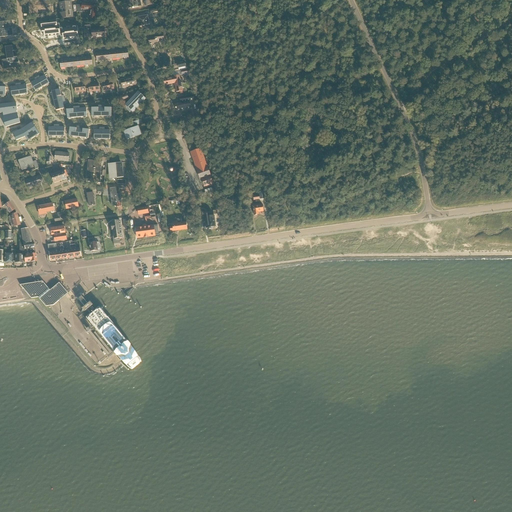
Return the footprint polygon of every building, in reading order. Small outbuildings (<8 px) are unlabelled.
[(0,0),(2,11),(9,10),(7,0),(0,0)] [(37,1),(29,1),(29,6),(30,6),(30,13),(30,17),(29,17),(29,18),(37,17),(37,13),(35,13),(35,10),(49,9),(49,12),(53,12),(52,3),(49,3),(48,0),(48,1),(37,1)] [(141,6),(140,0),(128,0),(129,3),(128,4),(129,8),(141,6)] [(60,18),(72,17),(70,2),(60,3),(61,13),(60,13),(60,18)] [(95,18),(96,5),(82,3),(82,9),(82,8),(90,9),(89,17),(89,18),(95,18)] [(142,18),(138,18),(140,27),(143,26),(144,30),(155,28),(153,19),(149,20),(148,15),(141,16),(142,18)] [(50,24),(41,25),(41,28),(42,31),(42,32),(43,32),(44,37),(45,37),(48,37),(56,36),(59,35),(60,35),(60,37),(62,36),(63,40),(67,39),(67,40),(74,39),(78,38),(77,32),(77,26),(59,28),(59,24),(57,24),(56,19),(50,20),(50,24)] [(0,29),(11,28),(10,21),(0,21),(0,29)] [(90,30),(90,25),(83,26),(85,40),(91,39),(91,38),(104,37),(104,28),(91,29),(91,30),(90,30)] [(11,28),(0,29),(0,41),(0,42),(0,38),(0,36),(12,35),(11,28)] [(156,39),(157,44),(157,42),(164,41),(162,33),(154,34),(155,39),(156,39)] [(149,45),(157,44),(156,39),(155,39),(154,34),(154,36),(148,38),(149,45)] [(6,59),(1,60),(3,69),(15,67),(14,63),(18,62),(17,57),(13,58),(12,51),(16,50),(16,45),(12,46),(5,47),(6,59)] [(112,59),(120,58),(119,50),(111,51),(112,59)] [(119,50),(120,58),(128,57),(127,50),(119,50)] [(104,60),(112,59),(111,51),(104,52),(104,60)] [(96,61),(104,60),(104,52),(96,53),(96,61)] [(159,60),(157,61),(159,68),(171,65),(169,58),(167,59),(166,55),(158,57),(159,60)] [(83,58),(84,66),(92,65),(91,57),(83,58)] [(68,67),(76,66),(75,58),(67,59),(68,67)] [(76,66),(84,66),(83,58),(75,58),(76,66)] [(60,68),(68,67),(67,59),(59,60),(60,68)] [(40,78),(37,79),(42,87),(49,83),(46,77),(44,75),(40,78)] [(172,83),(174,82),(176,92),(179,91),(182,91),(181,84),(183,83),(182,79),(180,79),(179,75),(173,76),(173,77),(163,79),(164,85),(172,83)] [(122,88),(135,85),(133,77),(120,80),(121,84),(118,85),(119,88),(122,87),(122,88)] [(35,80),(30,83),(32,85),(35,91),(42,87),(37,79),(35,80)] [(21,85),(18,86),(19,95),(27,93),(26,87),(26,84),(21,85)] [(15,86),(10,87),(10,90),(11,96),(19,95),(18,86),(15,86)] [(57,90),(51,91),(53,101),(62,99),(61,96),(60,89),(57,90)] [(138,93),(126,105),(132,110),(136,106),(138,107),(136,105),(138,103),(140,104),(144,99),(138,93)] [(180,103),(172,104),(172,108),(175,108),(175,109),(176,108),(176,111),(190,108),(189,101),(194,100),(193,95),(179,97),(180,103)] [(62,99),(53,101),(56,110),(61,109),(64,108),(63,102),(62,99)] [(16,103),(0,104),(0,113),(3,113),(4,119),(3,120),(5,127),(20,123),(17,115),(16,111),(17,111),(16,103)] [(79,109),(76,109),(77,117),(87,116),(86,111),(86,108),(79,109)] [(91,108),(91,110),(91,116),(101,116),(101,108),(98,108),(91,108)] [(104,108),(101,108),(101,116),(111,116),(111,110),(111,108),(104,108)] [(73,109),(66,110),(66,113),(67,118),(77,117),(76,109),(73,109)] [(21,129),(13,133),(16,140),(25,137),(28,141),(39,134),(32,123),(26,127),(21,129)] [(48,127),(48,130),(48,136),(56,136),(56,127),(54,127),(48,127)] [(59,127),(56,127),(56,136),(64,136),(64,130),(64,127),(59,127)] [(69,130),(68,136),(78,137),(79,128),(76,128),(69,127),(69,130)] [(127,140),(140,135),(137,127),(124,131),(127,140)] [(79,128),(78,137),(88,138),(89,132),(89,130),(82,129),(79,128)] [(94,130),(94,133),(94,139),(102,139),(102,130),(99,130),(94,130)] [(104,130),(102,130),(102,139),(110,139),(110,133),(110,130),(104,130)] [(204,187),(213,184),(201,148),(190,152),(194,164),(196,164),(198,169),(196,169),(200,179),(201,179),(204,187)] [(68,161),(69,153),(65,153),(55,152),(54,159),(58,160),(68,161)] [(32,162),(30,156),(18,160),(21,170),(27,168),(27,167),(34,165),(32,162)] [(87,170),(87,171),(99,172),(100,172),(101,172),(99,172),(100,165),(101,165),(102,161),(88,160),(90,160),(89,171),(87,170)] [(115,163),(108,164),(109,175),(112,175),(113,178),(123,177),(122,164),(115,165),(115,163)] [(55,166),(60,181),(66,179),(64,173),(63,170),(60,171),(58,165),(55,166)] [(54,183),(60,181),(55,166),(52,167),(54,173),(51,175),(54,183)] [(86,181),(85,181),(99,183),(100,179),(98,179),(99,172),(100,172),(99,172),(87,171),(89,171),(87,181),(86,181)] [(28,188),(43,183),(40,175),(38,176),(34,177),(25,180),(28,188)] [(110,188),(112,206),(115,206),(115,207),(121,206),(120,194),(115,195),(114,188),(110,188)] [(88,205),(95,204),(92,191),(86,192),(88,205)] [(66,209),(78,207),(76,199),(65,201),(66,209)] [(6,201),(0,202),(1,207),(4,205),(10,215),(11,215),(13,213),(16,212),(9,202),(7,203),(6,201)] [(255,204),(252,204),(252,206),(254,215),(258,214),(258,212),(263,211),(262,205),(259,205),(258,201),(255,201),(256,204),(255,204)] [(39,215),(44,214),(44,213),(54,211),(52,203),(38,206),(39,215)] [(55,221),(63,220),(61,212),(58,213),(59,217),(54,218),(55,221)] [(14,213),(13,213),(11,215),(10,215),(8,217),(11,226),(13,225),(14,226),(20,225),(16,213),(14,213)] [(202,215),(203,227),(204,226),(204,225),(206,225),(206,228),(206,227),(215,226),(215,227),(214,216),(213,216),(214,217),(212,217),(211,213),(211,214),(202,216),(202,215)] [(122,238),(120,226),(119,220),(112,221),(112,225),(111,225),(112,229),(112,230),(113,230),(114,236),(113,236),(113,240),(114,245),(120,244),(119,238),(122,238)] [(177,223),(177,221),(172,222),(172,226),(170,227),(170,231),(187,229),(186,222),(177,223)] [(153,225),(135,227),(136,236),(137,238),(155,235),(154,231),(158,230),(157,225),(153,225)] [(64,226),(50,228),(51,235),(53,235),(62,234),(62,233),(63,233),(63,232),(65,232),(64,227),(64,226)] [(20,229),(22,239),(23,243),(33,242),(28,229),(27,228),(20,229)] [(66,240),(65,232),(63,232),(63,233),(62,234),(62,233),(62,234),(53,235),(54,235),(55,241),(66,240)] [(92,232),(87,233),(88,240),(89,247),(90,247),(90,251),(93,251),(94,251),(96,251),(96,250),(97,250),(97,249),(99,249),(100,248),(99,243),(98,242),(96,242),(92,242),(91,239),(92,239),(92,232)] [(24,251),(23,243),(22,239),(19,240),(19,254),(15,254),(15,263),(19,263),(22,263),(22,251),(24,251)] [(29,254),(30,261),(30,262),(36,261),(34,248),(33,242),(23,243),(24,251),(25,251),(26,254),(29,254)] [(50,260),(56,259),(54,244),(48,245),(49,249),(47,251),(49,252),(50,260)] [(73,244),(74,257),(81,256),(80,248),(75,249),(75,248),(76,248),(75,244),(73,244)] [(68,258),(67,250),(63,251),(62,249),(63,249),(63,246),(60,246),(60,251),(62,259),(68,258)] [(14,256),(14,250),(11,250),(11,254),(4,253),(3,263),(8,263),(8,262),(12,263),(12,256),(14,256)] [(42,281),(20,285),(30,297),(31,298),(38,297),(46,306),(48,306),(53,305),(58,301),(62,298),(65,295),(68,293),(59,282),(50,290),(45,284),(42,281)]
